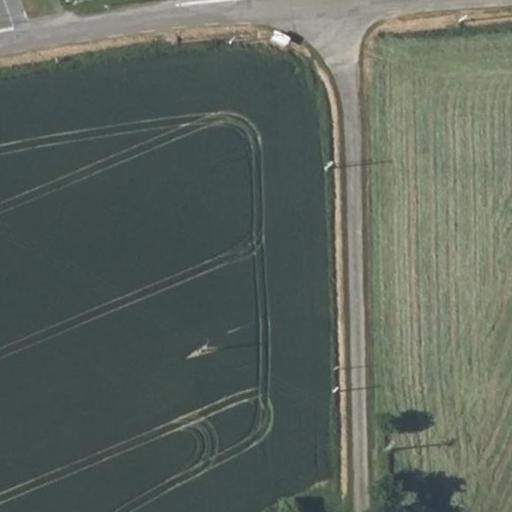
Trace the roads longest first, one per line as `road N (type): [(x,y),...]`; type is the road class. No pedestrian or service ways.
road 1 (residential): [(240,12),(21,38)]
road 2 (residential): [(413,0),(240,12)]
